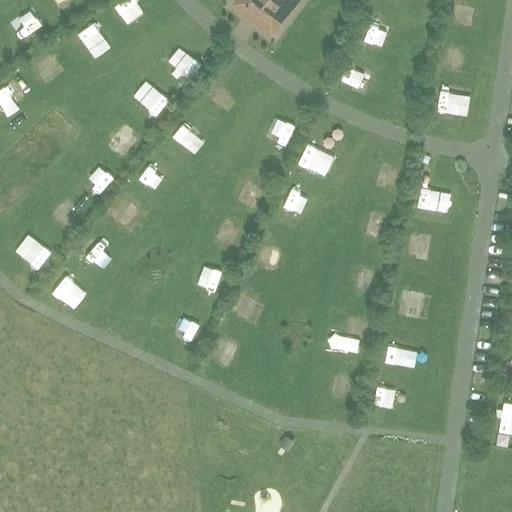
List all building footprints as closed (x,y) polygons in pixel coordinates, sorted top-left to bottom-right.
[(79,0),(58,0),(55,3),(69,18),(84,4),(79,0)] [(134,24),(150,10),(141,0),(129,0),(120,8),(134,24)] [(297,0),(239,0),(244,5),(247,0),(248,0),(264,13),(260,17),(275,29),(297,0)] [(474,21),(476,1),(465,0),(456,0),(454,18),(474,21)] [(35,22),(16,38),(26,50),(45,34),(35,22)] [(369,26),(360,49),(382,57),(390,35),(369,26)] [(78,39),(86,55),(99,48),(91,32),(78,39)] [(180,64),(197,77),(211,61),(194,47),(180,64)] [(446,53),(443,71),(460,74),(463,57),(446,53)] [(41,86),(57,73),(46,59),(29,72),(41,86)] [(353,60),(345,80),(366,87),(373,67),(353,60)] [(234,108),(242,91),(216,79),(209,97),(234,108)] [(0,105),(13,96),(6,87),(0,91),(0,105)] [(166,87),(153,103),(168,115),(181,99),(166,87)] [(432,118),(451,123),(456,102),(438,97),(432,118)] [(181,153),(195,137),(182,126),(168,142),(181,153)] [(131,128),(118,144),(133,156),(147,140),(131,128)] [(279,129),(267,149),(284,159),(296,139),(279,129)] [(326,166),(334,148),(316,140),(308,158),(326,166)] [(153,159),(142,173),(158,185),(169,171),(153,159)] [(99,167),(89,183),(105,194),(116,178),(99,167)] [(268,195),(273,174),(252,170),(248,191),(268,195)] [(399,199),(402,175),(390,174),(387,198),(399,199)] [(424,178),(422,192),(438,195),(441,181),(424,178)] [(286,201),(304,210),(312,193),(295,184),(286,201)] [(128,217),(137,202),(125,195),(116,209),(128,217)] [(73,233),(87,218),(72,204),(57,220),(73,233)] [(228,220),(219,240),(238,248),(247,229),(228,220)] [(100,233),(86,250),(101,262),(115,246),(100,233)] [(387,255),(388,238),(374,237),(372,254),(387,255)] [(260,259),(276,265),(284,244),(268,238),(260,259)] [(423,257),(425,240),(410,238),(409,256),(423,257)] [(43,272),(53,258),(37,246),(26,260),(43,272)] [(206,271),(200,291),(218,296),(224,276),(206,271)] [(77,298),(84,282),(65,274),(58,289),(77,298)] [(365,280),(361,297),(380,301),(384,284),(365,280)] [(398,307),(408,308),(411,290),(401,288),(398,307)] [(252,324),(260,308),(241,299),(234,314),(252,324)] [(185,340),(203,343),(208,322),(190,318),(185,340)] [(224,332),(215,350),(234,359),(242,341),(224,332)] [(348,351),(364,356),(369,339),(353,334),(348,351)] [(354,403),(360,381),(348,378),(343,401),(354,403)]
